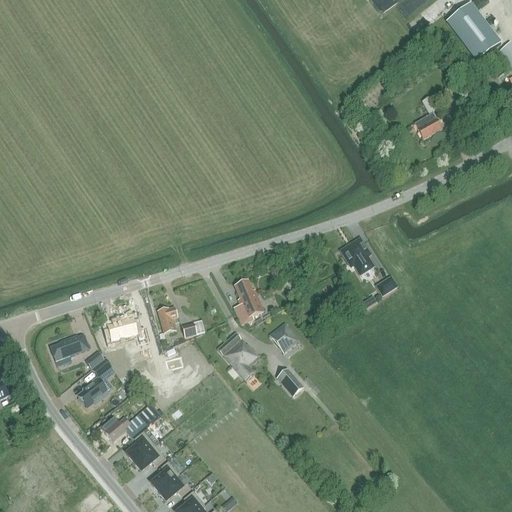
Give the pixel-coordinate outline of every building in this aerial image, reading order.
[(435,0),(438,9),(449,5),(447,0),(435,0)] [(469,6),(444,25),(474,66),(500,47),(469,6)] [(511,71),(511,48),(509,44),(497,54),(510,69),(502,75),(504,78),(511,71)] [(421,103),(428,115),(438,110),(435,105),(446,100),(442,92),(432,97),(421,103)] [(436,120),(435,120),(432,116),(414,126),(423,142),(442,131),(436,120)] [(360,242),(341,254),(351,269),(353,267),(360,278),(374,269),(367,258),(369,257),(360,242)] [(391,280),(376,289),(382,298),(397,289),(391,280)] [(252,318),(263,313),(254,292),(251,294),(247,283),(235,288),(240,301),(238,302),(240,307),(233,310),(241,328),(254,322),(252,318)] [(176,333),(173,321),(177,320),(174,310),(169,311),(168,311),(157,314),(164,336),(176,333)] [(300,324),(305,321),(300,313),(295,315),(300,324)] [(138,329),(135,318),(123,322),(123,323),(109,327),(113,343),(140,336),(141,341),(149,339),(146,327),(138,329)] [(284,354),(298,343),(284,325),(270,337),(284,354)] [(193,326),(182,329),(185,341),(196,338),(193,326)] [(249,369),(259,360),(246,346),(245,347),(235,335),(217,351),(246,384),(256,376),(249,369)] [(61,347),(50,351),(55,364),(89,352),(84,337),(78,340),(78,339),(77,338),(69,341),(70,341),(70,343),(61,347)] [(98,355),(86,364),(91,371),(103,362),(98,355)] [(138,360),(126,360),(126,368),(138,368),(138,360)] [(91,388),(77,398),(79,400),(78,402),(81,405),(83,406),(87,410),(93,405),(95,406),(108,397),(106,395),(112,390),(106,382),(115,375),(105,362),(92,372),(98,380),(89,386),(91,388)] [(304,390),(288,371),(277,381),(293,400),(304,390)] [(129,425),(125,420),(118,426),(117,425),(113,421),(113,420),(100,430),(101,431),(105,435),(105,436),(113,446),(126,435),(131,442),(160,418),(151,406),(129,425)] [(126,456),(134,465),(154,447),(143,434),(133,442),(137,447),(126,456)] [(154,447),(134,465),(141,473),(152,464),(156,469),(166,461),(154,447)] [(175,481),(180,478),(168,464),(158,472),(162,477),(151,486),(158,495),(175,481)] [(55,478),(50,472),(40,481),(45,487),(48,485),(56,495),(73,480),(64,470),(55,478)] [(181,489),(175,481),(158,495),(166,503),(177,494),(181,499),(191,491),(186,485),(181,489)] [(180,511),(198,511),(199,511),(200,511),(204,507),(193,493),(183,502),(187,506),(180,511)] [(233,500),(229,504),(233,509),(237,505),(233,500)]
